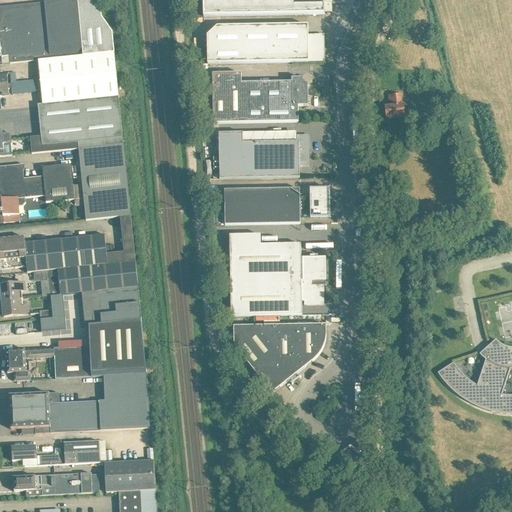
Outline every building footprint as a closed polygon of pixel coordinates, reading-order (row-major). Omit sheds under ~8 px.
[(74,0),(0,7),(0,41),(2,57),(9,56),(10,64),(38,61),(83,57),(115,53),(113,33),(102,17),(99,0),(74,0)] [(323,0),(203,0),(203,17),(324,15),(323,0)] [(308,26),(217,28),(207,36),(208,65),(323,62),(322,36),(314,36),(314,35),(308,36),(308,26)] [(42,104),(52,103),(119,96),(115,54),(83,57),(38,61),(40,80),(41,92),(42,104)] [(307,84),(306,84),(302,81),(302,80),(302,79),(291,79),(292,83),(242,84),(241,74),(212,74),(213,108),(298,107),(308,107),(308,85),(307,85),(307,84)] [(0,97),(9,96),(7,76),(0,76),(0,97)] [(16,82),(11,83),(12,95),(41,92),(40,80),(16,82)] [(402,94),(389,96),(390,106),(385,107),(386,119),(405,117),(402,94)] [(79,150),(123,145),(119,97),(38,105),(41,137),(30,138),(32,154),(79,150)] [(298,123),(298,119),(298,107),(213,108),(213,124),(298,123)] [(0,157),(4,157),(12,156),(11,144),(10,135),(2,135),(1,132),(0,131),(0,157)] [(219,134),(219,179),(299,179),(299,167),(308,167),(308,141),(303,137),(298,137),(298,143),(243,144),(243,134),(219,134)] [(82,185),(84,206),(86,221),(120,218),(131,217),(123,145),(79,150),(82,185)] [(0,168),(0,182),(2,198),(2,201),(18,199),(25,199),(45,197),(46,203),(74,200),(75,206),(84,206),(82,185),(73,186),(71,166),(43,168),(44,177),(24,179),(22,166),(0,168)] [(247,180),(248,189),(270,188),(270,179),(247,180)] [(300,201),(300,198),(300,190),(224,190),(224,225),(290,225),(300,225),(300,219),(330,218),(329,189),(310,190),(310,201),(300,201)] [(4,223),(14,222),(20,222),(18,207),(23,207),(25,204),(25,199),(18,199),(2,201),(2,198),(0,198),(0,213),(3,214),(4,223)] [(105,235),(25,244),(24,244),(27,268),(27,274),(34,273),(48,271),(58,270),(135,262),(131,217),(120,218),(124,253),(106,254),(105,235)] [(231,317),(235,317),(302,316),(302,302),(304,302),(304,306),(324,305),(323,261),(317,261),(317,257),(308,257),(308,262),(301,262),(301,245),(261,246),(261,236),(229,236),(231,317)] [(24,244),(25,244),(24,238),(0,240),(0,270),(27,268),(24,244)] [(135,262),(58,270),(48,271),(49,279),(50,297),(51,297),(63,296),(81,294),(138,288),(135,262)] [(42,298),(50,297),(49,279),(41,280),(42,298)] [(24,284),(10,285),(0,286),(2,302),(20,300),(19,292),(25,292),(24,284)] [(141,318),(138,288),(81,294),(85,324),(141,318)] [(53,319),(40,320),(42,332),(66,330),(63,296),(51,297),(52,311),(53,319)] [(20,308),(20,300),(2,302),(4,318),(28,315),(27,307),(20,308)] [(52,311),(40,312),(40,320),(53,319),(52,311)] [(60,348),(54,349),(54,358),(56,380),(66,379),(104,377),(147,375),(145,356),(141,318),(85,324),(86,341),(59,343),(60,348)] [(316,359),(319,355),(322,351),(324,346),(325,341),(326,336),(326,325),(254,327),(293,377),(312,362),(316,359)] [(272,394),(274,392),(293,377),(254,327),(234,327),(234,346),(272,394)] [(458,369),(455,367),(454,364),(453,363),(438,373),(440,377),(443,381),(446,384),(449,387),(452,390),(455,393),(459,396),(462,399),(466,401),(466,402),(470,404),(474,406),(478,408),(482,409),(486,411),(491,412),(495,413),(499,414),(504,414),(508,415),(511,414),(511,347),(511,348),(510,348),(509,348),(508,347),(507,347),(506,347),(505,346),(504,346),(503,345),(502,345),(501,344),(500,344),(499,343),(498,342),(497,341),(496,341),(496,340),(492,343),(490,345),(480,354),(479,355),(485,360),(477,386),(474,384),(471,382),(468,380),(465,377),(463,375),(460,372),(458,369)] [(6,351),(7,357),(8,357),(8,363),(7,363),(8,374),(14,374),(14,382),(31,381),(30,372),(26,373),(25,360),(54,358),(54,349),(25,351),(25,350),(6,351)] [(50,405),(51,434),(151,429),(147,375),(104,377),(105,402),(60,404),(50,405)] [(11,430),(35,429),(35,435),(51,434),(50,405),(60,404),(59,394),(9,396),(11,430)] [(101,464),(100,442),(64,444),(65,466),(101,464)] [(356,442),(337,457),(359,486),(369,478),(362,469),(371,461),(356,442)] [(37,467),(37,446),(18,447),(18,451),(12,452),(12,462),(24,462),(25,468),(37,467)] [(39,457),(37,457),(37,466),(40,466),(62,465),(62,456),(39,457)] [(154,461),(104,463),(106,494),(119,493),(156,491),(154,461)] [(91,474),(41,477),(42,497),(100,494),(99,475),(91,475),(91,474)] [(26,498),(34,497),(42,497),(41,477),(13,478),(14,492),(26,492),(26,498)] [(157,511),(156,491),(119,493),(119,511),(157,511)]
